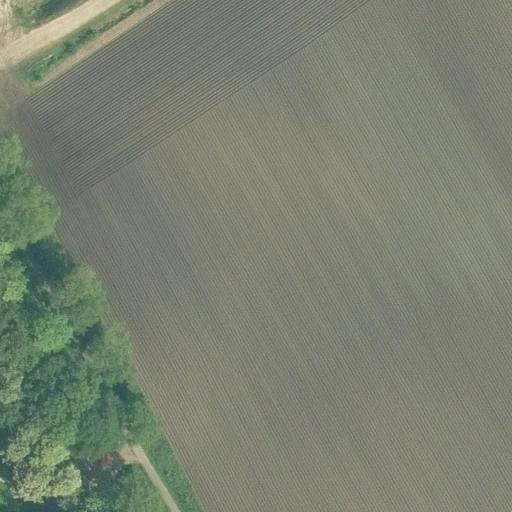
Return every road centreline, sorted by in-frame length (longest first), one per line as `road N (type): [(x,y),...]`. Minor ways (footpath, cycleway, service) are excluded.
road 1 (unclassified): [(115,511),(0,343)]
road 2 (track): [(111,0),(0,62)]
